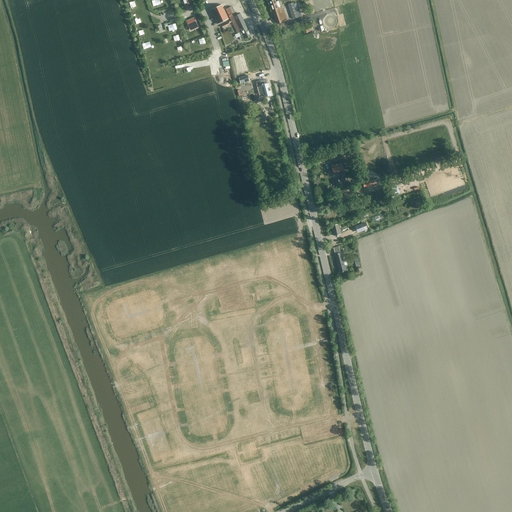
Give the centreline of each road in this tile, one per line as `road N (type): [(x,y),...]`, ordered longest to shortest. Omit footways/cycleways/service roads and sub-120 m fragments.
road 1 (tertiary): [(373,470),(282,85),(250,0)]
road 2 (track): [(458,121),(454,109),(308,150),(304,134),(289,137)]
